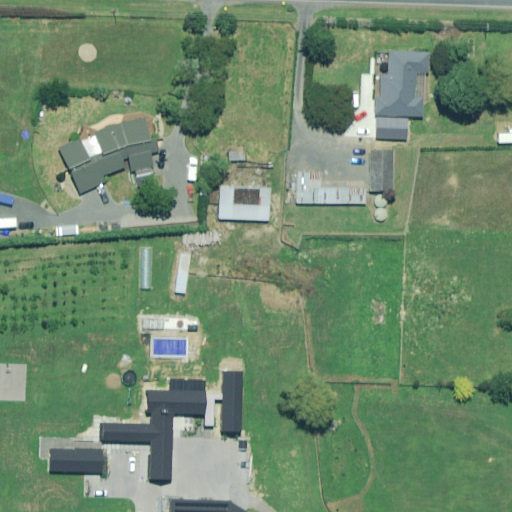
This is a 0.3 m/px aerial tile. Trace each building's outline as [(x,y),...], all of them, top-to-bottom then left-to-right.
[(432,54),(391,51),(390,76),(383,75),(382,97),(378,97),(376,115),(374,115),(373,127),(402,128),(402,116),(423,118),(426,73),(430,74),(432,54)] [(154,153),(159,152),(155,140),(150,142),(142,118),(96,135),(102,152),(89,156),(83,140),(63,148),(80,193),(109,183),(106,176),(131,166),(134,173),(158,164),(154,153)] [(170,118),(160,118),(159,139),(169,139),(170,118)] [(393,192),(395,153),(373,152),(371,191),(393,192)] [(323,173),(299,173),(299,204),(369,204),(369,189),(323,189),(323,173)] [(272,189),(223,187),(221,219),(271,221),(272,189)]
